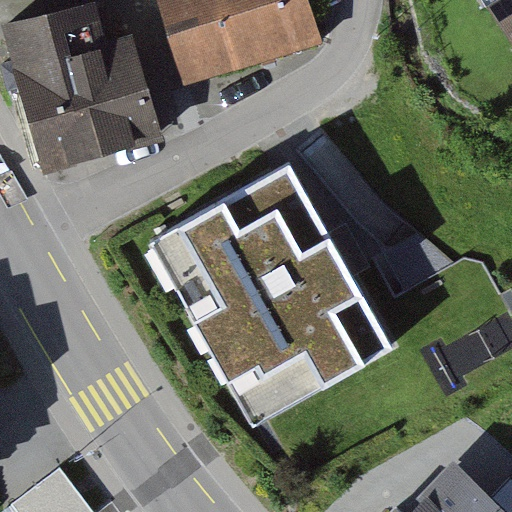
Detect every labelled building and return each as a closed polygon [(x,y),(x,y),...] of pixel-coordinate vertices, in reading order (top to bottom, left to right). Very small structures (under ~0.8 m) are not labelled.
[(318,0),(175,0),(201,90),(333,53),(318,0)] [(511,0),(495,0),(503,11),(511,5),(511,0)] [(113,10),(71,20),(102,167),(173,150),(145,35),(121,41),(113,10)] [(55,179),(102,167),(71,20),(19,33),(55,179)] [(181,244),(285,428),(407,359),(302,176),(181,244)] [(508,511),(461,469),(422,511),(508,511)] [(89,511),(60,475),(14,510),(15,511),(89,511)]
